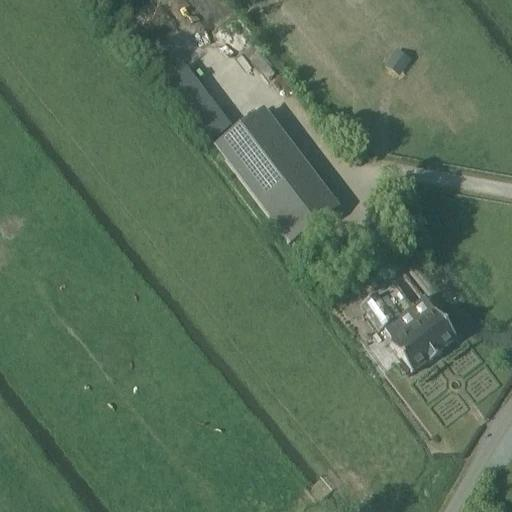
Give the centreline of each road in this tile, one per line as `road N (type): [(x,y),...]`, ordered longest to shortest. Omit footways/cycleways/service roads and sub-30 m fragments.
road 1 (track): [(233,63),(318,158),(511,190)]
road 2 (unclassified): [(452,511),(511,406)]
